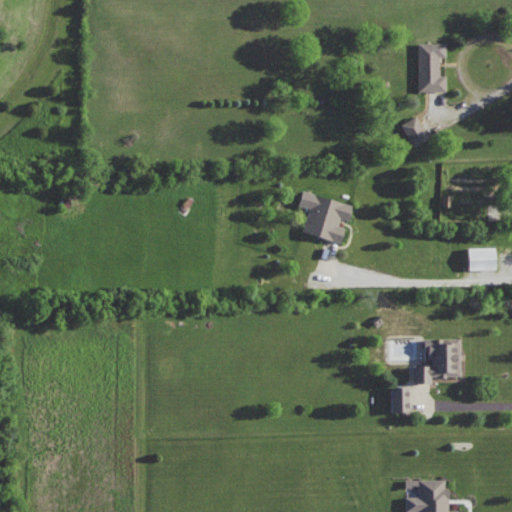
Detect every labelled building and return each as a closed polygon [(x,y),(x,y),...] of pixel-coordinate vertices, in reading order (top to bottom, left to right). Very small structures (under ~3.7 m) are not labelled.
[(446,41),(417,42),(418,90),(446,90),(445,74),(440,74),(439,56),(446,55),(446,41)] [(428,137),(417,114),(401,122),(412,145),(428,137)] [(340,241),(344,226),(338,224),(340,217),(348,219),(352,204),(310,192),(306,207),(313,208),(310,218),(305,216),(301,230),(340,241)] [(468,268),(495,267),(495,246),(467,246),(468,268)] [(459,337),(424,337),(424,357),(431,357),(431,364),(412,364),(412,382),(431,382),(431,376),(459,376),(459,337)] [(408,384),(390,385),(391,411),(409,410),(408,384)] [(458,511),(458,509),(447,509),(447,478),(418,478),(418,495),(405,496),(405,511),(458,511)]
